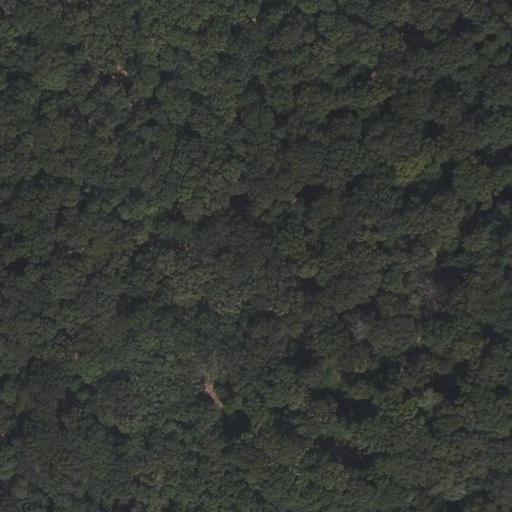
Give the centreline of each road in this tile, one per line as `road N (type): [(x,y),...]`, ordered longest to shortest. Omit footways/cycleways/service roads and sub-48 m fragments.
road 1 (track): [(187,293),(196,356),(228,411),(279,446),(323,459),(353,455),(368,447),(511,136)]
road 2 (track): [(70,0),(175,286),(187,293)]
road 3 (track): [(268,0),(187,293)]
road 4 (track): [(173,350),(129,511)]
